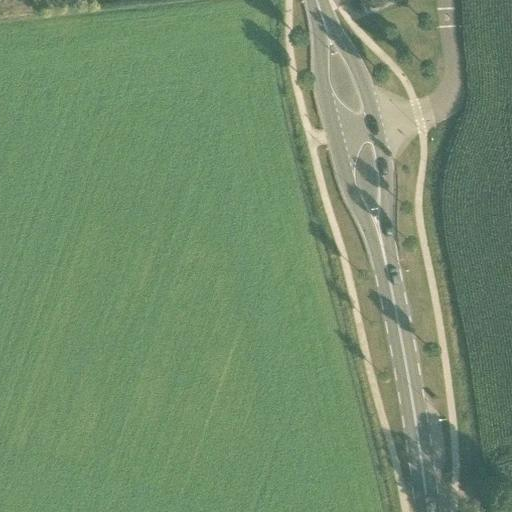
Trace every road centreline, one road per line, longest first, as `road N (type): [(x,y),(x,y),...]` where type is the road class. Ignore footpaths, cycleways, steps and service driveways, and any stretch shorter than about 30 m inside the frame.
road 1 (primary): [(426,511),(382,254)]
road 2 (residential): [(373,128),(440,106),(449,79),(445,0)]
road 3 (primary): [(382,254),(385,183),(373,128)]
road 4 (primary): [(337,137),(348,183),(382,254)]
